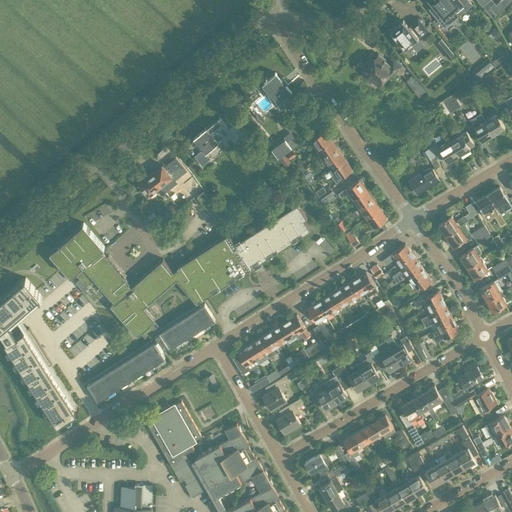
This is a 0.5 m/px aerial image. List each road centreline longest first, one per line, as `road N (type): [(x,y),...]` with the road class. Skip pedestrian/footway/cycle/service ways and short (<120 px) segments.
road 1 (residential): [(413,218),(285,36),(281,13)]
road 2 (residential): [(94,165),(281,13)]
road 3 (residential): [(12,475),(216,347)]
road 4 (residential): [(278,458),(484,334)]
road 5 (residential): [(216,347),(413,218)]
road 6 (residential): [(204,215),(177,243),(152,253),(112,187)]
road 7 (residential): [(484,334),(413,218)]
road 8 (residential): [(278,458),(216,347)]
road 9 (residential): [(0,244),(94,165)]
